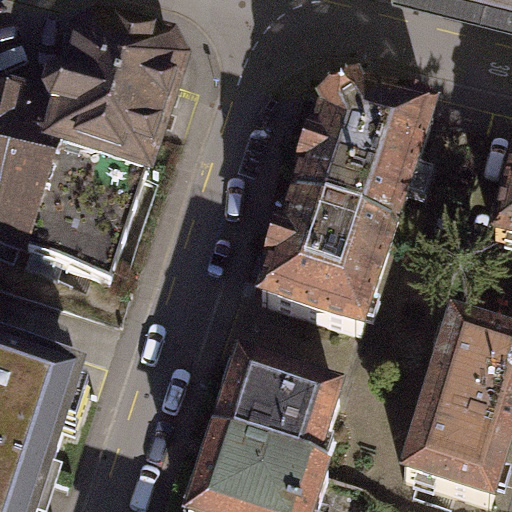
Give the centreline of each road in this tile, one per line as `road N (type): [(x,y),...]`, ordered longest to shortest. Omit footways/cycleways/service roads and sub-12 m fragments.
road 1 (residential): [(111,511),(270,8)]
road 2 (residential): [(270,8),(511,65)]
